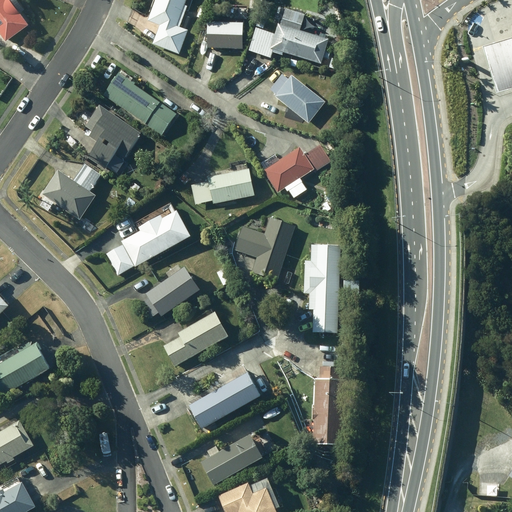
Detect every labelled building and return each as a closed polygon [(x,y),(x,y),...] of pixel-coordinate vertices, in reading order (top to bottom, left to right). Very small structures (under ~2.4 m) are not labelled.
[(0,0),(0,37),(3,41),(26,24),(18,13),(21,10),(14,0),(0,0)] [(153,0),(146,22),(158,27),(151,45),(178,55),(186,32),(175,28),(185,0),(153,0)] [(254,30),(247,53),(269,59),(272,51),(320,66),(322,59),(327,60),(329,53),(323,51),(326,42),(298,33),(303,16),(293,13),(290,24),(280,21),(278,27),(276,26),(273,36),(254,30)] [(206,25),(205,50),(229,50),(229,52),(234,52),(234,51),(241,51),(241,27),(247,27),(247,20),(241,20),(241,25),(206,25)] [(511,84),(511,38),(479,48),(490,90),(511,84)] [(102,98),(161,137),(175,116),(131,87),(132,85),(117,75),(102,98)] [(281,76),(269,92),(275,97),(273,99),(308,125),(324,103),(290,78),(287,81),(281,76)] [(139,135),(98,107),(83,128),(90,133),(87,138),(96,144),(86,159),(103,171),(105,167),(115,174),(122,163),(113,157),(114,155),(121,160),(139,135)] [(321,151),(323,149),(320,145),(302,157),(297,149),(262,173),(276,195),(312,172),(314,174),(329,163),(321,151)] [(56,173),(40,196),(78,222),(94,198),(88,194),(99,177),(82,166),(70,183),(56,173)] [(205,180),(206,184),(190,187),(194,206),(211,202),(212,206),(253,198),(248,171),(205,180)] [(129,189),(137,193),(139,188),(132,184),(129,189)] [(127,200),(122,208),(129,212),(134,204),(127,200)] [(117,276),(189,237),(175,212),(161,219),(159,215),(135,228),(137,232),(120,242),(122,244),(105,254),(117,276)] [(233,251),(256,258),(251,274),(276,282),(293,227),(269,220),(264,236),(241,228),(233,251)] [(302,295),(308,296),(308,311),(312,311),(311,334),(336,335),(339,248),(310,247),(309,263),(303,263),(302,295)] [(146,300),(139,305),(150,320),(157,315),(159,319),(197,294),(181,271),(143,296),(146,300)] [(212,315),(176,335),(178,339),(162,347),(173,368),(226,340),(212,315)] [(33,343),(0,362),(0,391),(2,395),(48,368),(33,343)] [(334,371),(333,380),(314,379),(311,445),(337,446),(340,380),(340,372),(334,371)] [(245,377),(187,407),(200,431),(257,400),(245,377)] [(11,457),(31,445),(16,421),(0,430),(0,463),(5,461),(6,463),(12,459),(11,457)] [(247,434),(200,461),(213,485),(260,458),(247,434)] [(276,511),(276,510),(280,508),(269,480),(251,488),(249,483),(219,495),(225,511),(276,511)] [(0,511),(23,511),(33,507),(19,482),(0,493),(0,491),(0,511)] [(477,482),(476,501),(498,502),(499,483),(477,482)]
